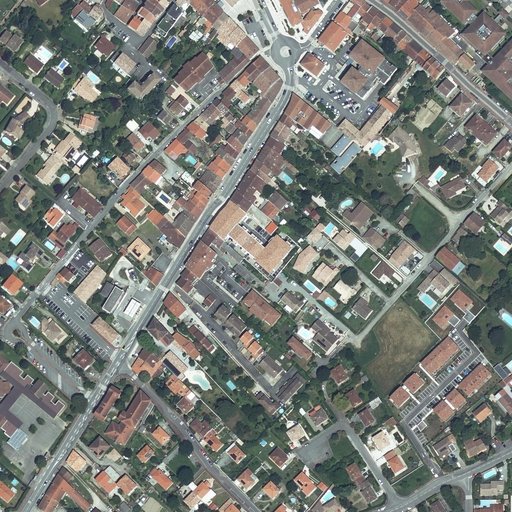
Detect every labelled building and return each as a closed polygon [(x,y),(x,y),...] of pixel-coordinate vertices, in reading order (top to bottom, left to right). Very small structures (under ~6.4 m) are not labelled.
[(114,1),(112,0),(107,0),(105,4),(107,9),(108,9),(114,1)] [(138,7),(128,0),(124,0),(121,6),(114,15),(126,24),(138,7)] [(163,9),(157,3),(153,0),(147,0),(147,1),(148,2),(153,7),(160,12),(163,9)] [(168,3),(162,0),(153,0),(157,3),(163,9),(168,3)] [(209,0),(194,0),(191,4),(199,11),(209,0)] [(215,3),(211,0),(209,0),(199,11),(198,12),(197,14),(191,21),(193,23),(195,21),(194,21),(199,15),(201,14),(203,16),(215,3)] [(293,27),(302,23),(304,22),(302,18),(304,17),(303,15),(309,12),(307,10),(311,8),(318,4),(316,0),(299,0),(294,3),(292,0),(279,0),(283,8),(288,20),(289,19),(293,27)] [(350,0),(342,12),(353,20),(366,3),(361,0),(350,0)] [(392,0),(390,4),(395,8),(402,0),(392,0)] [(402,0),(395,8),(399,12),(408,2),(406,0),(402,0)] [(409,0),(408,2),(399,12),(407,20),(416,10),(414,7),(420,0),(409,0)] [(505,34),(499,28),(501,26),(492,18),(490,20),(484,14),(479,19),(474,14),(476,12),(466,2),(467,0),(444,0),(442,3),(447,8),(465,24),(466,22),(472,27),(468,31),(466,29),(460,35),(478,52),(476,54),(489,66),(483,72),(511,99),(511,41),(494,60),(487,53),(490,50),(492,51),(506,37),(504,36),(505,34)] [(88,6),(83,1),(81,4),(79,6),(82,9),(84,11),(88,6)] [(152,8),(147,4),(146,3),(142,8),(148,13),(152,8)] [(205,31),(207,33),(213,26),(224,13),(219,8),(215,3),(203,16),(202,18),(195,25),(198,28),(200,25),(202,26),(204,24),(208,27),(205,31)] [(358,13),(364,18),(372,7),(366,3),(358,13)] [(97,21),(102,13),(97,9),(100,6),(97,4),(92,10),(89,15),(84,11),(82,9),(77,5),(73,10),(78,14),(80,11),(85,16),(89,19),(91,16),(97,21)] [(199,11),(191,4),(190,5),(198,12),(199,11)] [(181,16),(183,14),(175,5),(173,7),(174,8),(170,13),(169,12),(168,14),(168,15),(174,19),(177,22),(181,16)] [(92,10),(88,6),(84,11),(89,15),(92,10)] [(407,20),(451,62),(461,51),(449,39),(455,33),(429,7),(425,11),(420,6),(416,10),(407,20)] [(160,12),(153,7),(152,8),(148,13),(155,19),(160,12)] [(379,13),(372,7),(364,18),(362,20),(370,25),(372,23),(379,13)] [(502,7),(497,12),(505,20),(510,15),(502,7)] [(148,13),(142,8),(137,14),(151,25),(155,19),(148,13)] [(305,30),(306,31),(307,30),(310,32),(317,22),(318,20),(319,20),(324,14),(319,10),(318,12),(315,12),(312,10),(310,14),(304,22),(302,23),(305,30)] [(348,17),(342,12),(320,41),(334,52),(350,31),(353,33),(353,32),(358,27),(359,25),(358,25),(353,20),(348,17)] [(229,18),(224,13),(213,26),(216,29),(208,38),(209,38),(205,43),(208,45),(215,36),(229,18)] [(375,26),(379,28),(387,18),(379,13),(372,23),(375,26)] [(170,24),(174,19),(168,15),(164,19),(170,24)] [(179,24),(177,26),(179,27),(185,19),(181,16),(177,22),(179,24)] [(134,18),(129,26),(136,31),(138,28),(141,23),(138,20),(134,18)] [(229,18),(215,36),(224,44),(239,28),(229,18)] [(379,28),(385,34),(393,23),(387,18),(379,28)] [(144,19),(138,28),(144,33),(151,25),(144,19)] [(165,38),(173,26),(170,24),(164,19),(163,21),(164,22),(160,27),(159,26),(158,27),(159,29),(157,32),(165,38)] [(368,29),(370,25),(362,20),(361,21),(360,23),(368,29)] [(385,34),(393,41),(402,31),(393,23),(385,34)] [(260,51),(239,28),(224,44),(226,46),(230,42),(236,47),(238,46),(245,55),(250,60),(260,51)] [(402,31),(393,41),(398,46),(406,37),(404,36),(405,34),(402,31)] [(6,33),(0,40),(14,53),(20,46),(16,43),(19,40),(14,36),(12,38),(6,33)] [(378,43),(380,39),(374,34),(371,38),(378,43)] [(398,46),(403,50),(412,40),(407,36),(406,37),(398,46)] [(114,47),(103,37),(95,46),(98,48),(104,53),(106,56),(114,47)] [(147,59),(158,45),(150,38),(139,52),(147,59)] [(403,50),(408,55),(417,44),(412,40),(403,50)] [(385,85),(397,69),(363,41),(350,58),(363,68),(358,73),(353,70),(342,83),(363,100),(379,81),(385,85)] [(414,60),(423,50),(417,44),(408,55),(414,60)] [(239,60),(243,57),(235,48),(231,52),(236,57),(239,60)] [(420,73),(423,68),(432,58),(423,50),(414,60),(418,64),(416,66),(416,69),(420,73)] [(451,62),(455,66),(459,62),(469,71),(475,65),(461,51),(451,62)] [(116,53),(110,60),(131,78),(137,70),(134,67),(136,65),(122,54),(120,56),(116,53)] [(30,54),(24,62),(37,73),(44,65),(39,62),(32,55),(30,54)] [(188,67),(186,69),(180,74),(181,76),(175,82),(185,92),(187,90),(190,87),(191,88),(198,82),(200,80),(197,78),(199,76),(201,79),(203,77),(209,71),(210,71),(209,70),(212,67),(213,65),(210,60),(204,54),(197,60),(196,59),(191,64),(188,67)] [(307,58),(302,65),(317,76),(326,65),(310,54),(307,58)] [(243,67),(248,63),(243,57),(239,60),(236,57),(230,64),(238,72),(241,69),(240,68),(242,66),(243,67)] [(174,61),(172,58),(162,69),(164,72),(166,70),(172,64),(171,64),(174,61)] [(265,62),(260,58),(246,71),(251,76),(265,62)] [(423,68),(431,76),(436,80),(445,69),(432,58),(423,68)] [(270,68),(265,62),(251,76),(246,71),(241,76),(242,79),(239,79),(237,81),(244,88),(250,82),(253,84),(269,69),(270,68)] [(238,72),(230,64),(219,74),(222,78),(224,82),(226,84),(238,72)] [(280,79),(270,68),(269,69),(279,80),(280,79)] [(50,69),(44,77),(57,88),(64,80),(59,76),(53,71),(50,69)] [(273,86),(279,80),(269,69),(253,84),(251,86),(261,95),(252,109),(253,110),(255,112),(264,97),(273,86)] [(153,75),(151,77),(140,89),(135,85),(134,84),(128,90),(138,99),(138,98),(143,92),(146,95),(147,93),(151,88),(153,90),(154,88),(153,86),(157,82),(159,80),(153,75)] [(138,82),(135,85),(140,89),(151,77),(150,76),(141,85),(138,82)] [(92,103),(98,95),(90,89),(85,84),(87,81),(84,78),(81,81),(75,89),(86,98),(92,103)] [(72,86),(75,89),(81,81),(78,79),(72,86)] [(283,83),(280,79),(279,80),(273,86),(264,97),(271,103),(272,103),(279,91),(283,83)] [(447,79),(446,80),(455,88),(456,87),(447,79)] [(438,89),(447,97),(455,88),(446,80),(438,89)] [(240,91),(244,88),(237,81),(231,87),(238,94),(236,96),(241,100),(246,105),(250,99),(240,91)] [(400,83),(398,81),(388,93),(391,95),(399,85),(399,84),(400,83)] [(7,105),(14,96),(8,91),(7,92),(6,90),(0,85),(0,98),(2,101),(7,105)] [(175,91),(170,86),(165,92),(170,96),(175,91)] [(238,94),(231,87),(223,94),(230,101),(236,96),(238,94)] [(85,99),(86,98),(75,89),(74,90),(85,99)] [(304,128),(309,131),(313,126),(323,135),(326,131),(325,130),(326,129),(327,130),(332,125),(322,117),(318,113),(294,94),(292,102),(285,114),(293,120),(304,128)] [(461,117),(466,111),(471,105),(465,100),(466,99),(462,95),(451,108),(461,117)] [(189,104),(182,97),(177,103),(184,109),(189,104)] [(268,108),(271,103),(264,97),(255,112),(253,110),(248,117),(258,126),(260,121),(267,109),(268,110),(269,109),(268,108)] [(383,106),(394,115),(399,109),(384,98),(380,104),(383,106)] [(221,102),(218,99),(213,104),(223,115),(225,118),(230,122),(233,119),(228,113),(229,110),(227,108),(221,102)] [(224,99),(221,102),(227,108),(230,104),(224,99)] [(427,101),(424,99),(418,106),(421,108),(427,101)] [(184,109),(177,103),(175,100),(171,104),(173,105),(169,109),(178,116),(184,109)] [(246,105),(241,100),(236,106),(248,117),(253,110),(246,105)] [(223,115),(213,104),(212,106),(213,107),(212,107),(211,106),(203,114),(214,124),(216,121),(214,120),(218,116),(220,118),(223,115)] [(359,132),(360,133),(383,106),(380,104),(359,132)] [(377,133),(379,135),(395,116),(394,115),(383,106),(360,133),(359,135),(358,136),(358,137),(357,138),(357,139),(356,140),(365,147),(370,141),(377,133)] [(260,121),(268,110),(267,109),(260,121)] [(173,119),(164,111),(157,118),(165,125),(168,121),(169,122),(173,119)] [(31,120),(25,112),(14,120),(12,119),(6,131),(10,134),(12,132),(18,135),(21,130),(19,129),(21,125),(23,126),(31,120)] [(408,115),(405,112),(399,119),(402,122),(408,115)] [(84,114),(83,118),(81,125),(79,124),(78,129),(87,131),(89,128),(92,129),(96,117),(84,114)] [(203,114),(200,117),(211,127),(214,124),(203,114)] [(248,117),(245,114),(244,116),(246,118),(242,123),(253,132),(258,126),(248,117)] [(291,122),(293,120),(285,114),(281,122),(292,131),(293,132),(297,126),(291,122)] [(466,128),(476,137),(487,125),(477,116),(466,128)] [(205,132),(211,127),(200,117),(194,123),(205,132)] [(129,121),(136,128),(138,126),(131,119),(129,121)] [(242,123),(239,120),(234,126),(237,129),(239,130),(249,139),(253,132),(242,123)] [(345,135),(352,141),(353,139),(353,138),(354,137),(353,136),(358,130),(346,120),(340,127),(338,125),(337,127),(345,135)] [(136,128),(129,121),(126,125),(132,132),(136,128)] [(280,142),(283,145),(292,131),(281,122),(271,137),(272,138),(280,143),(280,142)] [(158,133),(148,123),(139,132),(144,137),(147,134),(149,136),(152,139),(158,133)] [(194,123),(191,125),(192,126),(189,130),(196,136),(201,140),(207,134),(205,132),(194,123)] [(244,147),(249,139),(239,130),(235,135),(233,133),(237,129),(234,126),(230,123),(227,126),(225,129),(233,137),(244,147)] [(487,125),(476,137),(486,146),(497,134),(487,125)] [(319,140),(323,135),(313,126),(309,131),(309,132),(319,140)] [(398,127),(391,135),(396,140),(396,139),(400,143),(402,141),(404,143),(402,145),(403,145),(407,157),(416,153),(411,139),(398,127)] [(189,130),(188,128),(176,140),(188,150),(193,155),(197,150),(186,141),(192,135),(194,137),(196,136),(189,130)] [(24,131),(21,130),(18,135),(12,132),(10,134),(19,139),(24,131)] [(359,132),(358,130),(353,136),(354,137),(353,138),(353,139),(352,141),(356,140),(357,139),(357,138),(358,137),(358,136),(359,135),(360,133),(359,132)] [(302,140),(304,142),(307,138),(300,132),(297,136),(302,140)] [(141,146),(144,144),(133,133),(125,141),(132,148),(134,146),(135,147),(134,148),(138,151),(142,147),(141,146)] [(379,135),(377,133),(370,141),(372,143),(375,140),(377,140),(381,136),(379,135)] [(81,142),(71,134),(64,142),(60,147),(58,146),(55,150),(57,152),(63,157),(69,162),(78,151),(76,150),(81,142)] [(223,138),(219,135),(214,141),(216,142),(217,144),(223,138)] [(352,141),(345,135),(331,150),(338,156),(352,141)] [(396,140),(391,135),(388,138),(393,143),(394,142),(400,147),(404,158),(407,157),(403,145),(402,145),(404,143),(402,141),(400,143),(396,139),(396,140)] [(467,141),(461,135),(458,139),(456,137),(453,140),(451,142),(450,141),(445,147),(452,153),(455,149),(457,147),(460,150),(467,141)] [(244,147),(233,137),(228,142),(230,144),(240,154),(244,147)] [(280,155),(285,146),(280,142),(280,143),(272,138),(267,146),(280,155)] [(188,150),(176,140),(165,152),(171,158),(175,154),(178,157),(181,153),(185,153),(188,150)] [(501,159),(505,154),(508,151),(511,147),(505,141),(494,153),(501,159)] [(353,156),(355,158),(362,150),(361,149),(354,143),(341,158),(339,156),(336,160),(338,162),(336,165),(334,162),(331,166),(340,175),(343,171),(341,169),(343,167),(345,169),(353,160),(351,158),(353,156)] [(235,160),(240,154),(230,144),(227,148),(221,144),(219,146),(220,147),(222,149),(235,160)] [(284,158),(280,155),(267,146),(257,161),(271,172),(272,172),(277,178),(282,172),(281,170),(278,168),(283,162),(286,164),(288,166),(290,164),(284,158)] [(235,160),(222,149),(217,154),(219,156),(231,167),(235,160)] [(124,159),(130,153),(128,150),(126,152),(124,150),(119,155),(124,159)] [(60,161),(63,157),(57,152),(54,156),(60,161)] [(124,159),(129,164),(135,158),(130,153),(124,159)] [(63,163),(60,161),(54,156),(53,155),(44,165),(46,166),(42,171),(38,177),(46,183),(49,179),(63,163)] [(226,174),(231,167),(219,156),(218,158),(214,163),(224,172),(226,174)] [(125,171),(126,173),(129,170),(117,157),(107,167),(111,171),(113,169),(116,172),(116,173),(120,177),(124,173),(123,173),(125,171)] [(499,167),(490,159),(482,168),(484,169),(478,175),(486,182),(499,167)] [(156,161),(150,167),(160,175),(166,169),(156,161)] [(271,172),(257,161),(254,166),(267,176),(271,172)] [(214,163),(213,163),(209,168),(210,169),(222,180),(225,176),(223,174),(224,172),(214,163)] [(298,170),(290,164),(288,166),(288,168),(289,170),(295,174),(298,170)] [(328,177),(334,172),(327,164),(321,168),(328,177)] [(71,170),(76,174),(77,172),(79,170),(75,166),(71,170)] [(271,179),(254,166),(251,171),(266,183),(267,184),(271,179)] [(160,175),(150,167),(143,173),(152,181),(160,188),(163,184),(160,182),(163,178),(160,175)] [(120,179),(126,173),(125,171),(123,173),(124,173),(120,177),(116,173),(116,172),(113,169),(111,171),(120,179)] [(213,194),(222,180),(210,169),(199,182),(213,194)] [(259,192),(266,183),(251,171),(244,181),(257,191),(258,192),(259,192)] [(152,181),(143,173),(131,186),(131,187),(138,193),(140,195),(145,189),(143,187),(146,185),(148,187),(152,181)] [(191,183),(194,179),(186,173),(183,176),(191,183)] [(424,176),(419,181),(423,185),(428,180),(424,176)] [(456,194),(455,192),(456,191),(455,190),(457,189),(458,191),(465,187),(460,178),(441,188),(447,199),(456,194)] [(271,179),(267,184),(269,185),(273,189),(277,185),(271,179)] [(253,196),(255,193),(257,191),(244,181),(237,192),(253,204),(257,199),(254,197),(253,198),(253,196)] [(213,194),(199,182),(194,189),(195,190),(188,198),(203,211),(214,194),(213,194)] [(266,183),(259,192),(261,195),(269,185),(267,184),(266,183)] [(28,200),(34,192),(26,185),(22,191),(23,192),(15,200),(23,206),(28,200)] [(138,193),(131,187),(128,190),(129,192),(131,194),(125,200),(122,204),(125,207),(126,206),(127,205),(130,207),(129,209),(132,212),(131,213),(135,217),(145,207),(138,200),(137,200),(135,202),(132,199),(138,193)] [(407,194),(411,198),(416,192),(412,188),(407,194)] [(102,207),(80,189),(74,196),(77,198),(74,202),(83,209),(86,206),(89,208),(92,211),(89,214),(93,218),(102,207)] [(275,191),(268,200),(270,202),(280,210),(280,211),(288,202),(275,191)] [(131,194),(129,192),(126,196),(124,195),(122,197),(125,200),(131,194)] [(247,213),(253,204),(237,192),(231,201),(247,213)] [(140,195),(138,193),(132,199),(135,202),(137,200),(138,200),(141,196),(140,195)] [(188,198),(187,197),(184,200),(181,197),(177,202),(198,220),(203,211),(188,198)] [(177,202),(173,199),(172,201),(170,204),(173,206),(173,207),(182,215),(175,223),(166,214),(165,215),(163,213),(162,215),(173,225),(186,238),(198,220),(177,202)] [(263,228),(247,213),(231,201),(227,207),(238,216),(240,214),(259,232),(263,228)] [(490,216),(498,223),(501,220),(503,221),(506,217),(509,214),(506,212),(505,211),(508,208),(500,201),(497,204),(499,206),(497,209),(498,210),(497,211),(496,210),(490,216)] [(280,210),(270,202),(265,206),(265,207),(261,211),(271,220),(280,210)] [(362,203),(352,214),(348,220),(359,230),(374,213),(362,203)] [(52,211),(50,209),(44,216),(47,218),(49,216),(52,219),(49,223),(53,227),(63,215),(54,208),(52,211)] [(322,217),(315,210),(312,213),(306,208),(304,209),(310,214),(318,221),(322,217)] [(161,214),(156,210),(155,211),(151,215),(148,218),(153,223),(161,214)] [(348,220),(352,214),(348,210),(343,216),(348,220)] [(474,214),(473,213),(464,224),(476,234),(476,233),(484,224),(485,223),(484,223),(479,219),(479,218),(478,218),(474,214)] [(162,215),(161,214),(153,223),(165,234),(167,232),(173,225),(162,215)] [(221,238),(232,222),(220,214),(211,229),(221,238)] [(403,227),(409,220),(402,215),(396,221),(403,227)] [(117,224),(126,233),(133,225),(124,216),(117,224)] [(232,222),(221,238),(223,239),(233,224),(232,222)] [(325,227),(321,223),(316,228),(320,232),(325,227)] [(76,229),(70,224),(67,227),(65,225),(57,234),(53,231),(48,237),(62,249),(66,245),(64,244),(76,229)] [(136,227),(133,225),(126,233),(128,235),(136,227)] [(186,238),(173,225),(167,232),(171,236),(169,238),(167,240),(172,244),(174,242),(180,248),(186,238)] [(12,231),(8,227),(4,233),(7,236),(12,231)] [(471,236),(464,229),(461,227),(457,232),(459,234),(453,241),(461,247),(471,236)] [(316,242),(322,234),(320,232),(316,228),(315,228),(309,235),(316,242)] [(211,229),(202,241),(210,248),(213,243),(220,249),(222,246),(227,250),(240,263),(244,259),(233,249),(224,241),(223,239),(221,238),(217,234),(211,229)] [(259,240),(247,229),(244,232),(253,240),(256,243),(259,240)] [(371,229),(363,238),(373,246),(381,237),(371,229)] [(253,240),(244,232),(243,230),(242,230),(239,234),(251,243),(253,240)] [(350,233),(349,235),(343,230),(333,241),(342,249),(348,241),(350,243),(355,237),(350,233)] [(509,238),(504,234),(500,238),(505,242),(506,242),(509,238)] [(315,244),(316,242),(309,235),(307,237),(315,244)] [(228,237),(224,241),(233,249),(237,244),(228,237)] [(381,237),(373,246),(377,250),(385,240),(381,237)] [(290,253),(275,238),(271,242),(275,246),(271,251),(283,261),(290,253)] [(104,247),(105,246),(99,239),(90,247),(99,259),(101,257),(104,261),(112,254),(106,248),(106,249),(104,247)] [(148,249),(138,239),(129,249),(140,258),(143,255),(142,254),(144,253),(145,253),(148,249)] [(355,251),(362,257),(369,248),(357,239),(352,246),(356,250),(355,251)] [(202,241),(198,249),(199,249),(196,253),(195,253),(192,258),(194,259),(192,261),(190,260),(186,267),(187,268),(188,269),(197,278),(200,280),(205,272),(208,268),(210,270),(213,265),(211,263),(214,259),(217,254),(210,248),(202,241)] [(348,241),(342,249),(344,250),(350,243),(348,241)] [(405,241),(391,257),(401,265),(415,249),(405,241)] [(38,259),(43,252),(33,244),(29,248),(30,249),(26,255),(22,252),(18,257),(24,262),(21,266),(28,272),(32,267),(30,265),(33,261),(32,261),(31,260),(35,256),(35,257),(38,259)] [(310,246),(300,255),(294,268),(304,273),(309,262),(318,254),(310,246)] [(122,248),(120,251),(125,256),(128,254),(122,248)] [(444,248),(436,257),(458,276),(466,267),(444,248)] [(60,260),(66,252),(62,249),(56,257),(60,260)] [(143,255),(140,258),(141,260),(150,251),(148,249),(145,253),(144,253),(142,254),(143,255)] [(8,259),(0,252),(0,262),(3,265),(8,259)] [(356,262),(360,258),(354,253),(350,257),(356,262)] [(398,268),(401,265),(391,257),(389,260),(398,268)] [(215,260),(214,259),(211,263),(213,265),(210,270),(208,268),(205,272),(206,272),(210,270),(212,271),(216,266),(213,264),(215,260)] [(390,279),(395,272),(383,262),(373,274),(379,279),(384,274),(390,279)] [(323,263),(315,273),(323,278),(326,281),(328,278),(332,281),(340,271),(336,268),(333,271),(323,263)] [(234,269),(250,283),(253,280),(237,265),(235,268),(234,269)] [(66,268),(63,272),(60,275),(59,274),(56,277),(63,283),(66,280),(68,282),(74,276),(66,268)] [(154,269),(153,270),(150,268),(147,272),(145,270),(145,271),(143,274),(156,287),(163,275),(154,269)] [(450,273),(445,268),(440,274),(446,278),(450,273)] [(188,269),(182,277),(183,278),(177,285),(188,294),(194,287),(191,285),(197,278),(188,269)] [(418,289),(421,291),(424,294),(433,284),(443,293),(450,285),(439,276),(439,275),(434,271),(418,289)] [(323,278),(315,273),(312,277),(319,282),(323,278)] [(458,280),(450,273),(446,278),(454,285),(458,280)] [(21,283),(12,275),(2,287),(6,290),(7,289),(14,294),(18,289),(16,288),(21,283)] [(272,283),(270,282),(267,286),(275,292),(282,283),(279,280),(276,278),(272,283)] [(347,298),(345,300),(344,301),(347,304),(357,292),(353,289),(353,290),(349,287),(348,288),(347,287),(348,286),(341,280),(334,288),(347,298)] [(100,294),(103,296),(110,284),(108,282),(100,294)] [(127,294),(110,284),(103,296),(109,299),(103,309),(116,317),(119,311),(118,309),(127,294)] [(199,292),(206,298),(210,294),(202,288),(199,292)] [(253,291),(245,300),(253,306),(251,309),(257,315),(264,320),(266,318),(273,325),(281,316),(273,309),(272,311),(267,307),(264,311),(260,308),(264,304),(259,300),(261,298),(253,291)] [(281,299),(287,305),(293,310),(296,313),(304,304),(301,301),(300,302),(295,298),(293,298),(293,296),(288,292),(281,299)] [(176,317),(177,318),(186,310),(171,293),(164,304),(176,317)] [(215,300),(210,295),(207,299),(213,303),(215,300)] [(10,306),(0,297),(0,312),(3,315),(5,312),(4,311),(5,310),(6,311),(10,306)] [(272,311),(273,309),(261,298),(259,300),(264,304),(260,308),(264,311),(267,307),(272,311)] [(372,311),(366,306),(362,303),(364,300),(361,298),(352,309),(366,319),(372,311)] [(210,307),(213,303),(207,299),(204,302),(210,307)] [(142,305),(133,300),(124,313),(133,319),(142,305)] [(244,301),(251,309),(253,306),(245,300),(244,301)] [(293,310),(287,305),(284,308),(290,313),(293,310)] [(223,306),(216,313),(221,318),(220,319),(220,320),(223,322),(224,321),(228,317),(231,313),(223,306)] [(230,319),(226,323),(229,326),(228,327),(227,328),(234,335),(235,334),(236,333),(239,335),(247,327),(234,315),(230,319)] [(92,326),(112,344),(120,335),(100,317),(92,326)] [(181,327),(183,325),(177,318),(176,317),(174,319),(181,327)] [(148,330),(159,342),(162,339),(169,346),(173,343),(176,340),(173,337),(155,318),(148,330)] [(272,326),(273,325),(266,318),(264,320),(272,326)] [(55,327),(55,323),(53,321),(51,323),(51,324),(49,324),(49,321),(48,320),(47,319),(44,322),(45,327),(43,328),(43,332),(45,334),(46,333),(49,336),(48,337),(52,341),(55,339),(58,336),(60,338),(62,336),(60,333),(63,331),(59,327),(55,327)] [(338,340),(330,332),(324,327),(325,326),(318,320),(312,328),(319,333),(316,336),(322,341),(319,344),(327,352),(338,340)] [(207,350),(212,345),(194,326),(189,330),(207,350)] [(63,331),(60,333),(62,336),(60,338),(58,336),(55,339),(59,344),(67,335),(63,331)] [(247,332),(240,340),(244,343),(247,345),(246,347),(253,353),(255,355),(253,356),(256,359),(263,352),(260,349),(262,347),(252,339),(254,338),(247,332)] [(177,333),(173,337),(176,340),(184,349),(194,360),(200,354),(195,348),(188,341),(177,333)] [(322,341),(316,336),(313,339),(319,344),(322,341)] [(301,345),(294,338),(288,344),(296,351),(298,352),(302,347),(301,345)] [(182,352),(184,349),(176,340),(173,343),(177,348),(178,347),(182,352)] [(145,372),(152,377),(159,369),(155,366),(160,360),(147,347),(142,353),(139,357),(133,367),(133,368),(140,376),(145,372)] [(312,354),(304,347),(304,348),(302,347),(298,352),(299,353),(307,360),(312,354)] [(79,356),(75,360),(85,369),(94,360),(84,351),(82,353),(79,356)] [(162,361),(179,379),(182,375),(188,370),(170,352),(162,361)] [(9,364),(0,355),(0,428),(1,428),(5,432),(4,433),(10,438),(7,442),(17,450),(28,436),(19,429),(1,414),(1,412),(0,411),(0,397),(3,397),(3,394),(8,393),(8,392),(10,391),(9,384),(7,384),(7,382),(2,383),(2,379),(0,379),(0,374),(1,375),(3,372),(26,390),(29,387),(31,389),(30,391),(38,398),(40,396),(42,399),(40,402),(56,415),(57,415),(65,406),(58,401),(55,405),(51,401),(54,397),(48,392),(45,396),(42,394),(47,388),(39,380),(34,386),(31,384),(33,380),(27,375),(24,380),(19,376),(23,372),(11,362),(9,364)] [(283,370),(267,356),(259,365),(275,379),(283,370)] [(159,369),(152,377),(156,380),(166,366),(160,360),(155,366),(159,369)] [(499,364),(493,369),(498,374),(503,369),(499,364)] [(340,366),(332,372),(334,376),(339,384),(348,378),(340,366)] [(511,376),(510,378),(503,369),(498,374),(507,385),(509,387),(511,384),(511,376)] [(1,414),(19,429),(23,424),(8,411),(22,393),(54,419),(56,415),(40,402),(42,399),(40,396),(38,398),(30,391),(31,389),(29,387),(26,390),(3,372),(1,375),(0,375),(9,382),(15,387),(10,393),(0,405),(0,411),(1,412),(1,414)] [(193,406),(200,400),(173,374),(171,375),(173,377),(171,380),(174,383),(170,388),(177,395),(178,393),(180,392),(186,398),(185,398),(178,405),(181,407),(180,408),(187,415),(194,407),(193,406)] [(285,404),(303,385),(301,383),(304,380),(298,374),(292,380),(293,381),(292,382),(290,380),(288,383),(289,384),(285,387),(286,388),(285,389),(284,388),(280,391),(281,392),(282,393),(281,394),(280,393),(277,397),(285,404)] [(107,415),(110,410),(112,407),(116,401),(121,393),(113,387),(109,393),(110,393),(99,411),(98,410),(95,416),(104,421),(107,416),(107,415)] [(511,399),(503,389),(495,396),(509,413),(511,410),(511,399)] [(354,407),(361,402),(354,391),(346,396),(354,407)] [(155,405),(141,392),(128,414),(124,412),(119,420),(123,422),(120,426),(113,422),(106,434),(124,445),(140,419),(144,422),(155,405)] [(256,397),(269,411),(274,407),(277,410),(281,407),(276,401),(273,405),(261,393),(256,397)] [(373,409),(382,403),(379,398),(369,404),(373,409)] [(485,404),(477,411),(475,413),(473,414),(480,422),(492,412),(485,404)] [(309,413),(311,417),(322,410),(319,406),(309,413)] [(311,417),(316,426),(320,423),(320,424),(327,419),(322,410),(311,417)] [(359,415),(367,427),(374,422),(367,410),(359,415)] [(393,426),(397,423),(393,417),(385,422),(385,423),(391,423),(393,426)] [(190,426),(203,438),(212,430),(213,429),(205,421),(202,424),(197,419),(190,426)] [(299,426),(288,433),(293,441),(297,438),(298,439),(304,434),(299,426)] [(170,438),(160,428),(153,434),(163,444),(170,438)] [(215,433),(212,430),(203,438),(216,451),(222,445),(213,435),(215,433)] [(383,432),(374,438),(376,442),(381,450),(390,444),(383,432)] [(453,444),(456,441),(453,434),(433,447),(439,455),(445,451),(450,448),(453,452),(457,450),(453,444)] [(89,449),(99,459),(111,447),(101,437),(89,449)] [(465,447),(469,456),(478,451),(479,452),(487,449),(482,439),(474,442),(472,437),(463,442),(465,446),(465,447)] [(148,446),(138,456),(145,463),(154,453),(148,446)] [(236,447),(229,453),(232,457),(238,463),(245,456),(236,447)] [(281,467),(288,459),(284,456),(285,456),(278,449),(270,457),(281,467)] [(115,461),(120,456),(114,450),(109,455),(115,461)] [(77,472),(78,471),(86,462),(74,451),(67,463),(77,472)] [(404,468),(397,457),(389,462),(392,466),(391,467),(396,474),(404,468)] [(346,469),(353,480),(361,475),(362,475),(359,471),(355,464),(346,469)] [(110,467),(104,472),(115,482),(120,477),(110,467)] [(73,476),(64,468),(59,475),(67,482),(73,476)] [(158,471),(155,468),(150,473),(166,489),(173,483),(159,469),(158,471)] [(248,469),(238,479),(242,483),(241,483),(247,489),(254,481),(250,477),(253,474),(248,469)] [(114,488),(118,485),(117,485),(104,472),(103,471),(95,479),(106,490),(111,486),(114,488)] [(303,490),(308,496),(316,488),(311,483),(312,482),(306,476),(305,477),(302,473),(295,480),(304,489),(303,490)] [(73,493),(75,491),(67,482),(59,475),(55,481),(61,485),(60,486),(62,487),(61,488),(66,491),(65,491),(72,498),(73,493)] [(118,485),(128,495),(134,489),(137,486),(126,476),(123,479),(122,479),(117,485),(118,485)] [(354,481),(358,487),(365,481),(362,476),(354,481)] [(367,480),(366,482),(356,488),(357,491),(361,488),(363,492),(362,493),(369,504),(377,498),(374,494),(375,494),(370,487),(372,487),(367,480)] [(47,495),(59,502),(65,491),(66,491),(61,488),(62,487),(60,486),(61,485),(55,481),(47,495)] [(14,494),(0,482),(0,493),(1,495),(0,496),(7,502),(14,494)] [(271,482),(264,489),(268,492),(267,493),(273,498),(280,491),(271,482)] [(318,486),(324,491),(328,487),(322,482),(318,486)] [(503,482),(498,482),(497,482),(497,485),(491,485),(480,485),(481,495),(498,495),(498,490),(503,490),(503,482)] [(211,490),(208,488),(205,484),(203,483),(197,489),(192,483),(189,487),(194,492),(201,499),(206,504),(211,498),(207,494),(211,490)] [(72,498),(81,506),(84,504),(89,509),(91,506),(75,491),(73,493),(72,498)] [(192,509),(198,503),(198,502),(201,499),(194,492),(185,501),(192,509)] [(44,511),(52,511),(59,502),(47,495),(39,508),(44,511)] [(219,511),(239,511),(238,511),(239,511),(233,505),(234,504),(229,499),(218,510),(219,511)] [(318,509),(323,505),(320,500),(312,510),(313,511),(318,509)] [(324,507),(323,505),(318,509),(319,511),(333,511),(340,508),(335,500),(324,507)] [(431,506),(435,511),(445,511),(439,501),(431,506)] [(122,511),(125,511),(130,508),(124,502),(118,508),(122,511)]
